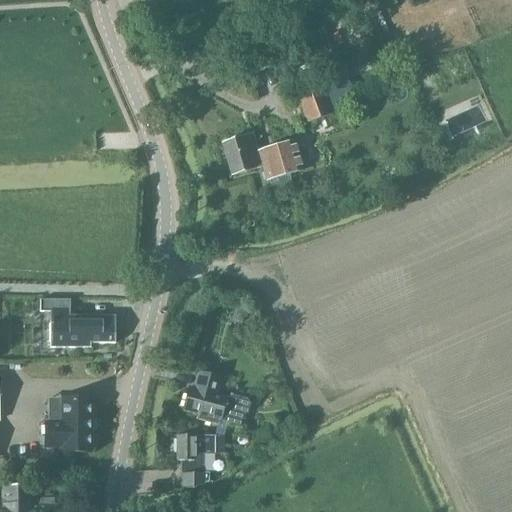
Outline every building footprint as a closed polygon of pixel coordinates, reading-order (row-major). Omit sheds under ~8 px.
[(185,18),(190,30),(191,31),(201,27),(195,14),(185,18)] [(294,87),(308,125),(332,116),(319,78),(294,87)] [(261,131),(266,146),(293,137),(289,123),(261,131)] [(262,168),(267,183),(302,172),(292,142),(258,153),(252,135),(221,145),(231,178),(262,168)] [(89,322),(71,323),(71,300),(41,301),(41,312),(51,312),(51,347),(91,347),(91,342),(114,342),(114,315),(89,316),(89,322)] [(227,398),(209,393),(214,375),(194,370),(190,387),(189,387),(183,411),(198,415),(198,419),(219,424),(220,423),(239,427),(242,417),(248,414),(250,405),(245,399),(232,396),(227,398)] [(93,420),(93,398),(62,399),(63,422),(47,422),(47,449),(63,449),(63,452),(94,452),(94,430),(95,430),(95,420),(93,420)] [(222,436),(176,437),(176,461),(181,461),(181,489),(194,489),(207,484),(207,474),(202,474),(201,453),(213,453),(222,453),(222,436)] [(0,511),(54,511),(55,498),(34,498),(33,486),(2,487),(2,504),(0,504),(0,511)]
